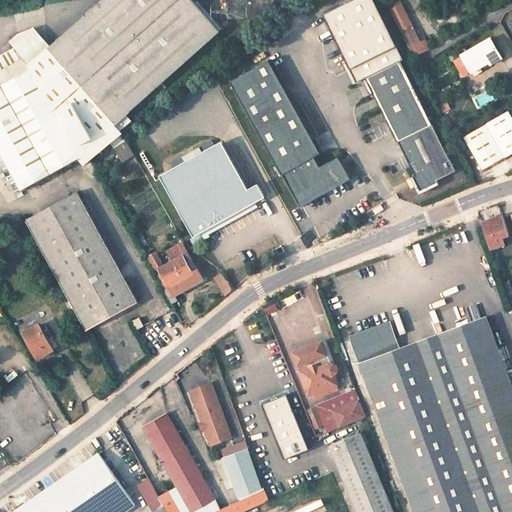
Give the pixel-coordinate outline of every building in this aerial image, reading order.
[(102,0),(38,56),(90,156),(104,148),(110,144),(125,133),(122,130),(116,123),(126,113),(220,31),(192,0),(102,0)] [(408,27),(411,25),(401,3),(397,5),(393,0),(392,0),(388,2),(414,56),(421,52),(408,27)] [(491,38),(461,54),(471,72),(490,61),(489,59),(500,53),(491,38)] [(29,65),(18,46),(0,55),(0,86),(31,69),(29,65)] [(492,63),(503,58),(500,53),(489,59),(490,61),(492,63)] [(90,156),(38,56),(29,65),(31,69),(80,157),(81,158),(85,160),(90,156)] [(319,150),(267,58),(228,80),(298,202),(339,178),(328,159),(319,164),(313,154),(319,150)] [(398,139),(414,174),(410,175),(418,191),(437,182),(435,179),(454,171),(402,59),(367,75),(389,122),(392,121),(400,139),(398,139)] [(0,86),(0,148),(23,188),(51,173),(71,162),(80,157),(31,69),(0,86)] [(462,134),(466,140),(488,128),(511,116),(508,110),(462,134)] [(133,120),(126,113),(116,123),(122,130),(133,120)] [(481,169),(504,157),(511,152),(511,117),(511,116),(488,128),(466,140),(481,169)] [(400,139),(392,121),(389,122),(397,140),(398,139),(400,139)] [(244,186),(217,138),(156,172),(190,233),(261,194),(254,180),(244,186)] [(127,140),(116,148),(124,161),(136,154),(127,140)] [(51,173),(54,178),(74,167),(71,162),(51,173)] [(87,330),(138,302),(77,191),(26,219),(87,330)] [(383,207),(380,202),(372,208),(375,212),(383,207)] [(491,219),(483,221),(492,248),(505,243),(503,237),(509,235),(503,215),(496,217),(495,215),(490,216),(491,219)] [(202,279),(197,270),(193,272),(183,254),(187,252),(182,243),(167,251),(172,261),(163,266),(160,268),(169,286),(170,286),(179,280),(184,289),(202,279)] [(156,254),(147,258),(164,288),(169,286),(160,268),(163,266),(156,254)] [(225,271),(215,276),(224,295),(234,290),(225,271)] [(318,278),(321,288),(328,286),(325,276),(318,278)] [(184,289),(179,280),(170,286),(175,294),(184,289)] [(511,291),(509,281),(502,283),(507,298),(511,296),(511,291)] [(144,326),(139,316),(132,320),(137,329),(144,326)] [(511,511),(511,386),(487,318),(400,350),(390,322),(350,336),(415,511),(511,511)] [(39,323),(24,332),(39,358),(54,350),(48,340),(39,323)] [(54,350),(60,346),(55,336),(48,340),(54,350)] [(333,363),(325,340),(320,342),(328,364),(329,363),(331,363),(333,363)] [(320,342),(292,352),(309,396),(338,384),(334,374),(337,372),(338,369),(337,368),(336,365),(333,363),(331,363),(329,363),(328,364),(320,342)] [(212,382),(191,390),(211,444),(231,437),(212,382)] [(333,411),(360,400),(356,389),(317,405),(328,432),(340,427),(333,411)] [(289,396),(264,406),(285,459),(310,449),(289,396)] [(366,417),(360,400),(333,411),(340,427),(366,417)] [(168,413),(143,427),(176,485),(191,511),(193,511),(216,498),(168,413)] [(393,511),(361,432),(330,445),(358,511),(393,511)] [(246,448),(224,456),(240,497),(263,488),(246,448)] [(99,454),(13,511),(123,511),(135,504),(99,454)] [(214,511),(222,508),(216,498),(193,511),(191,511),(176,485),(168,490),(179,511),(214,511)] [(223,511),(241,511),(269,500),(265,489),(222,508),(223,511)] [(214,511),(179,511),(168,490),(159,495),(165,506),(168,511),(223,511),(222,508),(214,511)] [(154,491),(143,497),(151,511),(150,511),(168,511),(165,506),(163,507),(154,491)] [(294,510),(294,511),(332,511),(327,498),(294,510)]
